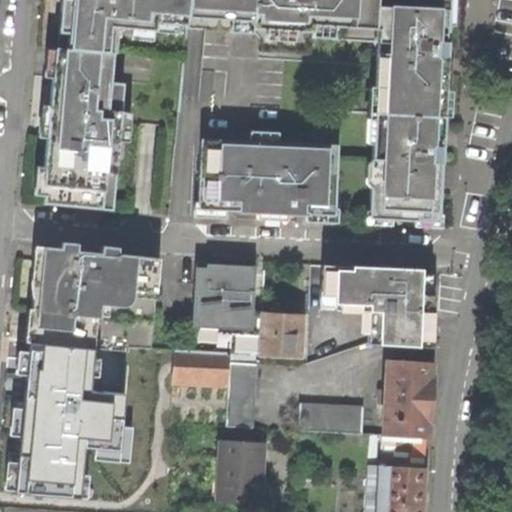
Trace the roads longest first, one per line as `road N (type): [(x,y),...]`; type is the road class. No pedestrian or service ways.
road 1 (residential): [(485,252),(0,218)]
road 2 (residential): [(485,252),(454,390),(444,511)]
road 3 (residential): [(0,215),(21,0)]
road 4 (unknown): [(175,230),(192,53)]
road 5 (residential): [(511,131),(485,252)]
